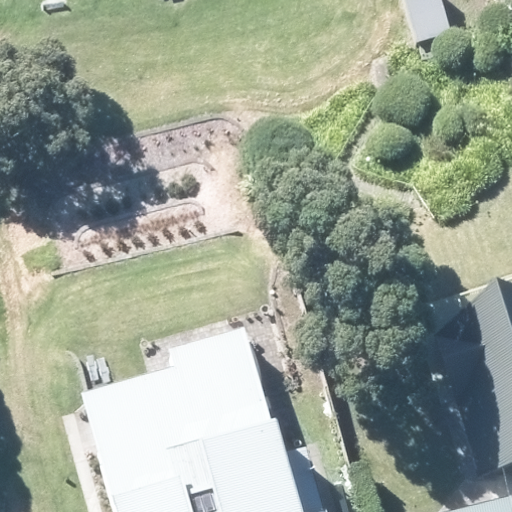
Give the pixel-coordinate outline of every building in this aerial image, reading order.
[(440,0),(400,0),(414,41),(450,28),(440,0)] [(511,0),(503,0),(508,12),(511,10),(511,0)] [(478,471),(511,460),(511,306),(435,331),(454,391),(478,471)] [(105,412),(134,511),(317,511),(294,432),(280,436),(251,339),(185,358),(193,386),(105,412)] [(507,511),(505,500),(452,511),(507,511)]
